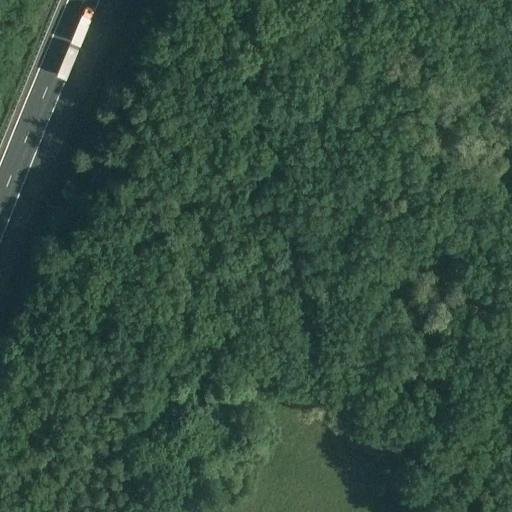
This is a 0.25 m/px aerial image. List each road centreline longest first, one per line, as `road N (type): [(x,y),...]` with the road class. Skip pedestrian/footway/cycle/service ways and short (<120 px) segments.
road 1 (track): [(466,511),(442,448),(417,420),(197,320)]
road 2 (motorway): [(0,221),(91,0)]
